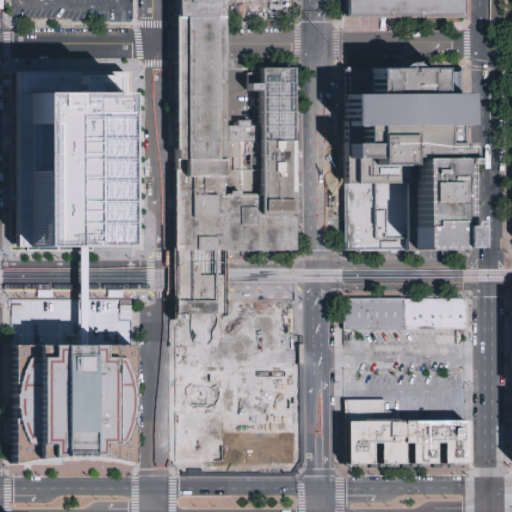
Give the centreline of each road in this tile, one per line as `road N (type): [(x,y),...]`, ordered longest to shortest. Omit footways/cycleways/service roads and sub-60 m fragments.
road 1 (tertiary): [(164,264),(156,0)]
road 2 (tertiary): [(155,487),(164,264)]
road 3 (secondary): [(493,486),(491,263)]
road 4 (secondary): [(491,263),(489,45)]
road 5 (secondary): [(318,45),(319,263)]
road 6 (secondary): [(319,287),(321,486)]
road 7 (tertiary): [(0,45),(176,45)]
road 8 (tertiary): [(489,45),(318,45)]
road 9 (secondary): [(321,486),(155,487)]
road 10 (tertiary): [(163,289),(319,287)]
road 11 (tertiary): [(164,264),(319,263)]
road 12 (tertiary): [(340,287),(491,286)]
road 13 (tertiary): [(340,263),(491,263)]
road 14 (tertiary): [(0,263),(150,263)]
